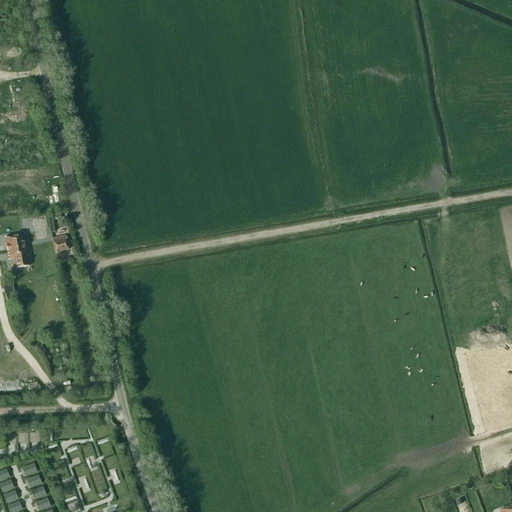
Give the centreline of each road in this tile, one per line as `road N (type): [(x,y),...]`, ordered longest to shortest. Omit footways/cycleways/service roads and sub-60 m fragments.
road 1 (unclassified): [(157,511),(120,406),(30,0)]
road 2 (track): [(89,268),(511,194)]
road 3 (track): [(0,412),(120,406)]
